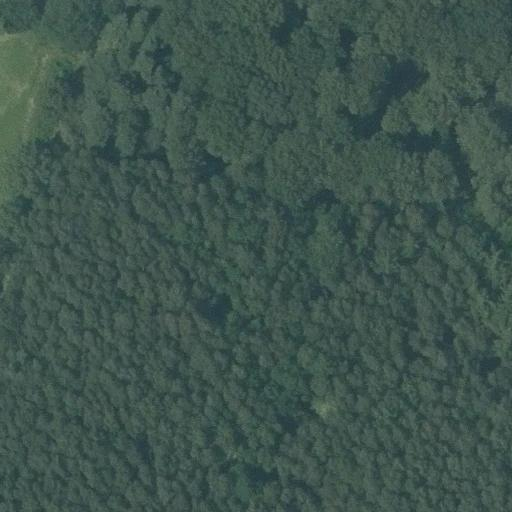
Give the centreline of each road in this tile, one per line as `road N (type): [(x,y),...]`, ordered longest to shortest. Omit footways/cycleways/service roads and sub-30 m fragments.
road 1 (track): [(511,256),(67,163)]
road 2 (track): [(0,349),(127,0)]
